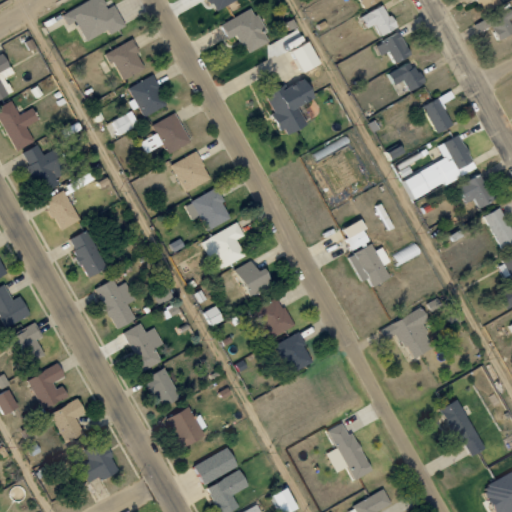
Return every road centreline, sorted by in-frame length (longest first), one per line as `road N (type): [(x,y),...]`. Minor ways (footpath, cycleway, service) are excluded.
road 1 (residential): [(442,511),(150,0)]
road 2 (residential): [(175,511),(0,199)]
road 3 (tertiary): [(511,158),(420,0)]
